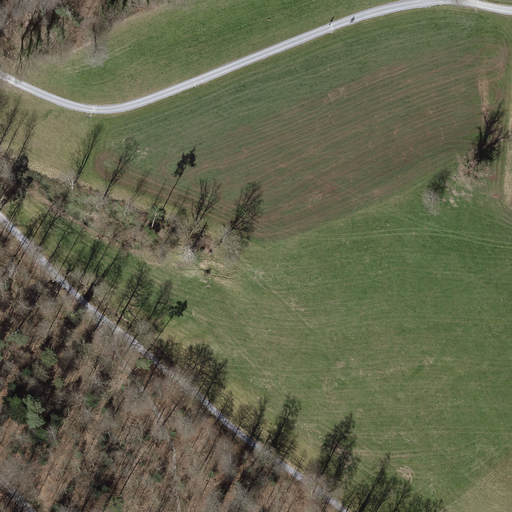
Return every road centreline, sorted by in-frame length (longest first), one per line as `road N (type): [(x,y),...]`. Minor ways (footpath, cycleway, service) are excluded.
road 1 (track): [(0,74),(82,107),(128,106),(351,17),(436,0)]
road 2 (track): [(342,511),(85,304)]
road 3 (track): [(85,304),(0,217)]
